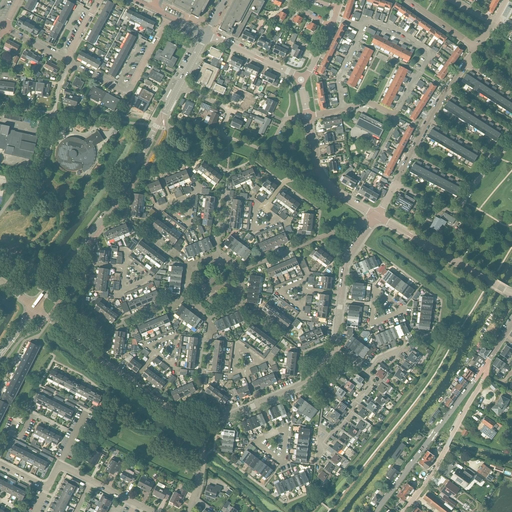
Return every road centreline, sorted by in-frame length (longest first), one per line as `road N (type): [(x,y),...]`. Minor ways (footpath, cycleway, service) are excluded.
road 1 (residential): [(342,111),(337,80),(366,20),(396,28),(428,57),(396,112),(364,102),(344,111)]
road 2 (tertiary): [(34,308),(116,198),(178,86)]
road 3 (unclassified): [(34,308),(140,392),(204,422)]
road 4 (unclassified): [(488,360),(375,511)]
road 5 (residential): [(403,511),(435,469),(488,360)]
road 6 (tertiary): [(511,294),(375,217)]
road 7 (unclassified): [(204,422),(298,387),(333,351)]
road 8 (residential): [(168,17),(125,93),(70,64)]
road 9 (unclassified): [(333,351),(344,265),(375,217)]
road 10 (residential): [(268,151),(223,136),(229,109),(178,86)]
road 11 (residential): [(153,511),(59,465),(47,488)]
road 12 (tertiary): [(375,217),(319,176),(307,117)]
